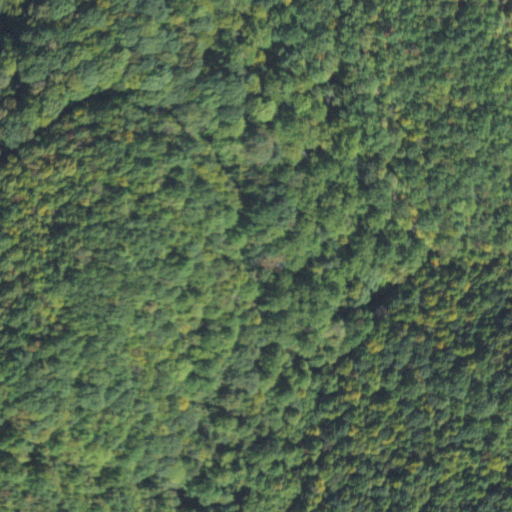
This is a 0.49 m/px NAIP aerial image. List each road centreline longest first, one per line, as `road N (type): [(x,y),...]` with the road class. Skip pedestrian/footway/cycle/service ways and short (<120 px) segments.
road 1 (residential): [(267,0),(287,58),(376,223),(358,305),(330,356),(291,356),(253,324),(200,153),(183,130),(127,95),(103,87),(69,96),(0,152)]
road 2 (residential): [(351,0),(369,88),(390,124),(381,172),(415,257),(395,279),(364,282)]
